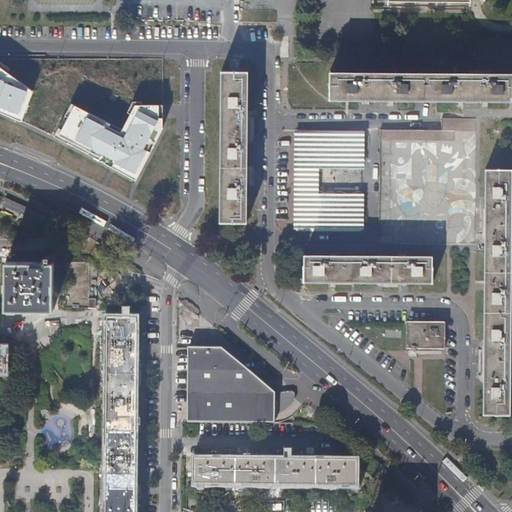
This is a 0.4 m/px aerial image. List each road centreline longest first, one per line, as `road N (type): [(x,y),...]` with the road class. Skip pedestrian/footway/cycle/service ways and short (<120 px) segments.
road 1 (primary): [(184,257),(443,477)]
road 2 (residential): [(465,433),(464,327),(452,308),(287,298)]
road 3 (residential): [(287,298),(269,269),(268,60),(258,50)]
road 4 (residential): [(167,511),(167,300),(184,257)]
road 5 (residential): [(465,433),(287,298)]
road 6 (residential): [(195,49),(194,210),(171,248)]
road 7 (residential): [(0,46),(195,49)]
road 8 (primary): [(29,174),(171,248)]
